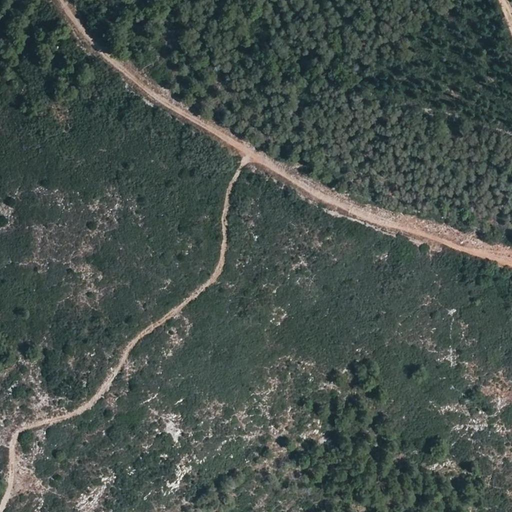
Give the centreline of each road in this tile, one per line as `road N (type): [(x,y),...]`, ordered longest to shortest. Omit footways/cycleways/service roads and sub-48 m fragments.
road 1 (track): [(61,0),(147,91),(311,191),(511,260)]
road 2 (track): [(1,511),(17,430),(73,416),(105,391),(136,338),(221,266),(232,177),(250,155)]
